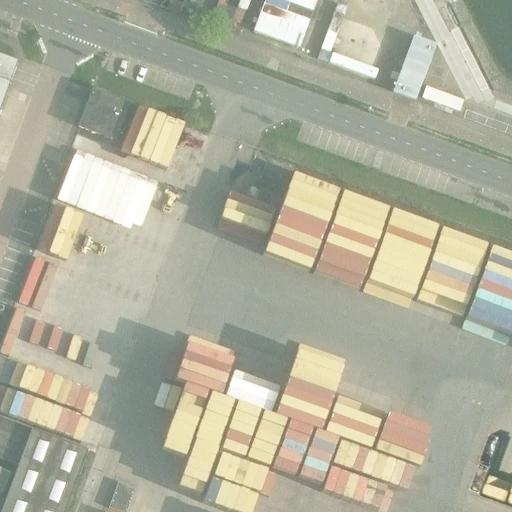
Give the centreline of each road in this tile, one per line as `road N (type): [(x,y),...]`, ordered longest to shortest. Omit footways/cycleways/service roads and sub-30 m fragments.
road 1 (unclassified): [(511,183),(72,24)]
road 2 (unknown): [(384,338),(184,264)]
road 3 (unclassified): [(72,24),(0,223)]
